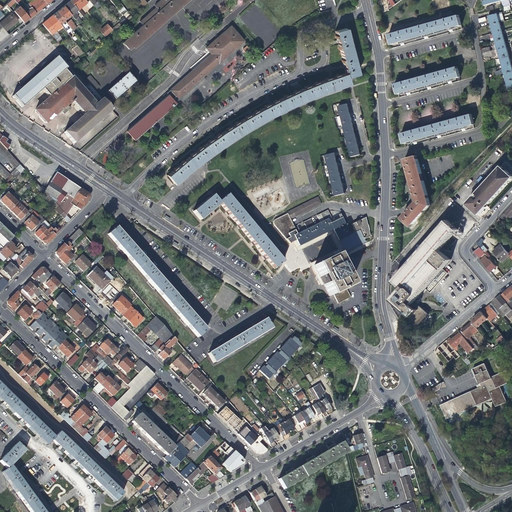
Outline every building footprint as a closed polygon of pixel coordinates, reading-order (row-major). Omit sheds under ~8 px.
[(19,5),(17,3),(14,0),(10,0),(5,5),(10,11),(13,8),(14,9),(19,5)] [(34,6),(31,8),(35,13),(41,8),(46,4),(42,0),(40,0),(37,3),(34,0),(31,3),(34,6)] [(87,2),(84,0),(71,0),(70,1),(77,10),(80,8),(87,2)] [(134,48),(166,19),(175,12),(187,0),(164,0),(161,0),(154,6),(156,7),(140,22),(142,25),(123,42),(129,49),(132,46),(134,48)] [(141,8),(147,3),(144,0),(142,0),(138,4),(141,8)] [(74,12),(77,10),(70,1),(67,3),(64,6),(70,15),(78,24),(81,22),(77,18),(78,17),(74,12)] [(25,12),(29,18),(33,15),(35,13),(31,8),(28,4),(23,9),(23,10),(25,12)] [(64,20),(70,15),(64,6),(61,8),(57,12),(64,20)] [(20,25),(29,18),(23,10),(13,18),(20,25)] [(64,21),(64,20),(57,12),(55,13),(53,15),(61,26),(71,38),(73,36),(66,27),(63,23),(62,23),(64,21)] [(488,16),(490,25),(499,22),(498,18),(497,14),(488,16)] [(10,15),(0,22),(0,25),(5,31),(11,26),(16,22),(13,18),(10,15)] [(56,31),(61,26),(53,15),(50,17),(47,20),(56,31)] [(389,35),(391,45),(402,42),(425,35),(449,29),(461,25),(458,15),(389,35)] [(55,32),(56,31),(47,20),(46,21),(42,24),(51,35),(55,32)] [(500,26),(499,22),(490,25),(493,33),(501,31),(500,26)] [(99,31),(104,37),(112,30),(107,24),(99,31)] [(0,41),(1,41),(9,36),(0,25),(0,41)] [(177,98),(202,77),(218,62),(219,63),(244,41),(231,26),(206,48),(211,54),(170,90),(171,92),(126,131),(134,140),(175,103),(172,99),(175,96),(177,98)] [(348,30),(336,33),(338,43),(342,57),(354,55),(348,30)] [(502,34),(501,31),(493,33),(495,41),(504,39),(502,34)] [(61,39),(55,32),(51,35),(57,42),(61,39)] [(505,43),(504,39),(495,41),(496,45),(497,49),(506,47),(505,43)] [(507,52),(506,47),(497,49),(500,58),(508,55),(507,52)] [(493,59),(500,58),(497,49),(495,50),(491,51),(493,59)] [(354,55),(342,57),(345,66),(348,76),(349,80),(360,77),(354,55)] [(510,59),(508,55),(500,58),(502,65),(511,63),(510,59)] [(65,70),(59,63),(55,58),(47,66),(45,67),(37,75),(29,82),(25,86),(20,90),(12,97),(22,108),(30,102),(38,94),(42,90),(45,93),(49,90),(57,82),(67,74),(64,71),(65,70)] [(85,60),(76,68),(79,72),(88,64),(85,60)] [(229,62),(223,69),(226,73),(233,66),(229,62)] [(511,68),(511,63),(502,65),(504,74),(511,71),(511,68)] [(460,77),(457,67),(395,84),(397,94),(408,91),(429,86),(449,80),(460,77)] [(135,82),(127,73),(107,92),(115,100),(135,82)] [(70,78),(67,74),(57,82),(49,90),(45,93),(49,97),(35,109),(35,113),(38,117),(44,123),(47,123),(61,111),(64,114),(70,109),(67,106),(70,103),(71,104),(72,103),(83,115),(63,133),(67,138),(73,144),(111,110),(89,86),(83,91),(71,78),(70,78)] [(89,76),(85,80),(95,91),(99,87),(89,76)] [(327,95),(351,86),(349,80),(348,76),(336,80),(322,85),(327,95)] [(205,81),(202,77),(177,98),(180,102),(205,81)] [(327,95),(322,85),(313,88),(303,92),(307,103),(327,95)] [(307,103),(303,92),(293,97),(282,102),(287,112),(307,103)] [(177,105),(180,102),(177,98),(175,96),(172,99),(175,103),(177,105)] [(287,112),(282,102),(272,107),(262,112),(267,122),(287,112)] [(338,106),(341,116),(350,113),(349,109),(348,104),(338,106)] [(252,117),(242,123),(249,133),(267,122),(262,112),(252,117)] [(341,116),(343,127),(353,124),(351,119),(350,113),(341,116)] [(474,124),(471,114),(465,116),(436,124),(407,132),(401,134),(404,144),(415,141),(438,134),(462,128),(474,124)] [(233,129),(223,135),(230,144),(249,133),(242,123),(233,129)] [(343,127),(346,137),(355,135),(354,129),(353,124),(343,127)] [(510,135),(507,133),(499,141),(508,149),(510,147),(505,141),(510,135)] [(230,144),(223,135),(215,141),(205,148),(212,156),(213,158),(230,144)] [(346,137),(349,147),(358,145),(356,139),(355,135),(346,137)] [(1,138),(0,139),(0,145),(6,152),(9,148),(6,146),(4,145),(6,142),(1,138)] [(18,165),(6,152),(0,145),(0,155),(13,170),(18,165)] [(358,145),(349,147),(351,157),(360,155),(359,149),(358,145)] [(212,156),(205,148),(199,153),(188,161),(195,171),(212,156)] [(325,155),(328,166),(337,163),(336,159),(334,153),(325,155)] [(417,156),(405,159),(408,171),(414,190),(417,202),(408,213),(402,218),(411,226),(430,205),(417,156)] [(29,159),(23,168),(34,175),(40,166),(29,159)] [(303,159),(289,162),(295,187),(310,184),(303,159)] [(180,168),(168,177),(176,186),(195,171),(188,161),(180,168)] [(328,166),(331,176),(340,173),(338,168),(337,163),(328,166)] [(474,196),(467,203),(473,208),(479,214),(486,206),(487,204),(488,203),(489,203),(494,197),(511,177),(511,175),(509,173),(501,165),(474,196)] [(0,167),(0,176),(5,181),(9,176),(0,167)] [(14,181),(20,175),(16,170),(10,177),(14,181)] [(331,176),(333,186),(342,183),(341,178),(340,173),(331,176)] [(66,181),(56,174),(43,192),(47,197),(52,202),(54,204),(62,192),(73,199),(79,190),(66,181)] [(333,186),(336,196),(345,193),(344,188),(342,183),(333,186)] [(0,201),(4,206),(12,198),(7,193),(8,193),(5,190),(0,195),(0,201)] [(55,205),(58,208),(62,213),(65,216),(72,207),(75,209),(79,211),(83,207),(89,198),(88,196),(79,190),(73,199),(62,192),(54,204),(55,205)] [(266,260),(274,269),(282,262),(227,195),(218,202),(212,195),(193,212),(200,220),(206,214),(219,204),(224,210),(238,227),(251,242),(266,260)] [(17,203),(12,198),(4,206),(6,208),(9,211),(17,203)] [(321,205),(320,202),(318,198),(286,213),(286,215),(289,220),(321,205)] [(23,200),(19,205),(11,212),(13,215),(16,218),(24,210),(26,208),(27,207),(28,206),(23,200)] [(19,205),(17,203),(9,211),(11,212),(19,205)] [(32,212),(27,207),(26,208),(24,210),(28,213),(29,215),(31,213),(32,212)] [(18,220),(20,221),(28,213),(24,210),(16,218),(18,220)] [(31,217),(24,225),(27,228),(36,219),(37,218),(38,217),(33,211),(32,212),(31,213),(29,215),(31,217)] [(289,244),(292,243),(295,241),(298,247),(332,230),(344,254),(360,246),(365,243),(363,240),(370,236),(365,218),(359,221),(351,225),(355,232),(351,234),(350,232),(349,233),(341,218),(333,222),(327,211),(321,213),(321,214),(316,216),(320,223),(313,226),(310,219),(303,222),(306,229),(300,233),(296,226),(293,227),(289,220),(286,215),(273,221),(273,222),(273,224),(273,225),(289,244)] [(29,215),(28,213),(20,221),(22,223),(29,215)] [(505,222),(509,218),(504,213),(501,217),(505,222)] [(22,223),(24,225),(31,217),(29,215),(22,223)] [(39,216),(38,217),(37,218),(36,219),(27,228),(30,231),(33,234),(40,226),(42,225),(45,222),(39,216)] [(42,227),(34,235),(35,236),(37,238),(45,231),(48,227),(50,226),(45,221),(45,222),(42,225),(40,226),(42,227)] [(405,312),(408,314),(406,317),(417,327),(428,314),(423,309),(418,305),(415,302),(451,260),(440,251),(458,230),(447,221),(393,282),(401,289),(392,300),(395,303),(398,305),(405,312)] [(0,243),(4,247),(9,242),(13,238),(7,232),(0,224),(0,243)] [(33,234),(34,235),(42,227),(40,226),(33,234)] [(50,229),(48,227),(45,231),(37,238),(39,240),(41,242),(53,229),(54,229),(52,227),(50,229)] [(108,234),(123,251),(130,244),(128,241),(121,234),(116,227),(108,234)] [(56,232),(53,229),(41,242),(43,244),(46,244),(54,237),(53,235),(56,232)] [(57,257),(58,258),(73,242),(82,234),(78,230),(74,234),(64,243),(55,253),(55,255),(57,257)] [(320,285),(323,284),(314,266),(334,256),(340,266),(344,264),(341,260),(361,249),(360,246),(344,254),(332,230),(298,247),(295,241),(292,243),(297,252),(304,249),(316,242),(329,236),(330,235),(336,247),(337,249),(322,257),(309,264),(320,285)] [(4,247),(0,251),(0,258),(4,262),(7,258),(12,254),(16,249),(13,246),(11,244),(9,242),(4,247)] [(75,244),(73,242),(58,258),(60,260),(61,261),(69,254),(72,251),(71,249),(75,244)] [(145,261),(130,244),(123,251),(137,267),(145,261)] [(505,258),(510,255),(509,254),(503,246),(501,245),(498,248),(494,252),(502,261),(505,258)] [(480,248),(474,253),(479,259),(485,254),(480,248)] [(7,258),(9,259),(15,265),(21,270),(29,261),(31,260),(31,257),(28,254),(29,253),(26,250),(17,259),(12,254),(7,258)] [(75,260),(69,254),(61,261),(65,265),(64,266),(66,269),(75,260)] [(83,272),(90,265),(81,256),(74,264),(79,269),(83,272)] [(350,286),(340,266),(334,256),(314,266),(323,284),(329,296),(333,294),(345,288),(350,286)] [(481,260),(484,264),(490,272),(492,270),(494,269),(496,267),(490,259),(488,260),(485,256),(481,260)] [(6,261),(9,264),(13,268),(15,265),(9,259),(6,261)] [(152,269),(145,261),(137,267),(153,285),(161,279),(152,269)] [(16,271),(18,273),(19,272),(21,270),(15,265),(13,268),(9,264),(5,267),(13,275),(16,272),(16,271)] [(12,276),(13,275),(5,267),(2,271),(9,279),(12,276)] [(31,277),(29,279),(30,281),(31,282),(35,278),(37,279),(42,284),(43,283),(50,275),(43,268),(40,268),(37,271),(31,277)] [(95,268),(86,276),(93,283),(100,290),(109,282),(95,268)] [(443,272),(437,280),(440,282),(446,274),(443,272)] [(43,283),(44,285),(52,277),(50,275),(43,283)] [(44,285),(48,289),(55,281),(53,278),(52,277),(44,285)] [(167,286),(161,279),(153,285),(168,303),(176,296),(167,286)] [(39,296),(42,292),(38,288),(33,283),(31,282),(30,281),(27,284),(25,286),(33,294),(34,295),(38,299),(40,297),(39,296)] [(57,283),(55,281),(48,289),(45,292),(43,293),(47,297),(59,285),(57,283)] [(109,284),(101,293),(110,301),(119,292),(109,284)] [(29,297),(33,294),(25,286),(21,290),(29,297)] [(511,296),(511,287),(511,286),(507,290),(501,295),(506,302),(511,296)] [(345,288),(333,294),(337,300),(349,294),(345,288)] [(14,311),(21,304),(18,301),(22,297),(17,292),(11,297),(7,302),(7,304),(14,311)] [(66,298),(61,293),(53,301),(66,314),(72,307),(69,304),(70,302),(66,298)] [(183,304),(176,296),(168,303),(182,320),(191,313),(183,304)] [(496,299),(494,301),(500,307),(506,315),(511,309),(500,296),(496,299)] [(116,310),(121,316),(129,308),(130,307),(121,297),(112,306),(116,310)] [(497,310),(500,307),(494,301),(491,303),(497,310)] [(42,303),(35,310),(40,315),(43,313),(47,308),(45,305),(42,303)] [(489,305),(490,305),(498,315),(500,313),(497,310),(491,303),(489,305)] [(79,310),(74,305),(72,307),(66,314),(74,323),(83,314),(79,310)] [(491,321),(498,315),(490,305),(487,308),(483,311),(491,321)] [(18,315),(20,318),(28,310),(25,307),(24,306),(17,314),(18,315)] [(36,320),(40,315),(35,310),(31,306),(28,310),(20,318),(22,319),(24,321),(31,313),(34,315),(33,317),(36,320)] [(503,317),(506,315),(500,307),(497,310),(500,313),(503,317)] [(139,318),(129,308),(121,316),(127,321),(134,328),(139,323),(136,321),(139,318)] [(488,319),(482,312),(477,316),(473,320),(479,327),(488,319)] [(45,316),(43,313),(40,315),(36,320),(29,328),(32,331),(36,328),(37,327),(39,329),(35,334),(38,337),(42,334),(43,333),(45,335),(53,327),(52,325),(52,322),(49,319),(47,321),(46,319),(45,316)] [(199,323),(191,313),(182,320),(197,337),(205,330),(199,323)] [(155,318),(145,327),(149,331),(158,340),(163,344),(171,336),(155,318)] [(85,319),(77,328),(86,338),(95,329),(91,324),(85,319)] [(257,325),(246,331),(252,340),(271,329),(265,320),(257,325)] [(460,332),(461,333),(474,349),(475,350),(478,348),(470,338),(479,331),(472,322),(466,326),(460,332)] [(58,328),(55,325),(45,335),(41,340),(45,343),(48,340),(49,339),(50,340),(52,341),(47,346),(51,349),(54,346),(55,345),(58,347),(66,339),(64,337),(64,334),(61,331),(60,333),(58,331),(58,328)] [(142,338),(149,331),(145,327),(136,337),(140,341),(142,338)] [(238,336),(227,343),(232,352),(252,340),(246,331),(238,336)] [(469,353),(474,349),(461,333),(453,338),(449,342),(454,348),(460,343),(469,353)] [(500,345),(506,341),(504,338),(502,335),(496,340),(500,345)] [(291,336),(258,371),(268,380),(301,345),(297,341),(291,336)] [(161,346),(157,350),(157,351),(159,354),(157,356),(160,358),(162,361),(170,354),(167,351),(169,349),(170,348),(169,348),(176,342),(173,338),(169,342),(167,341),(162,347),(161,346)] [(94,347),(90,351),(97,357),(110,344),(107,341),(106,340),(98,348),(97,350),(94,347)] [(158,340),(153,345),(157,350),(161,346),(163,344),(158,340)] [(455,350),(449,343),(449,342),(447,340),(445,342),(443,344),(444,346),(443,347),(450,354),(455,350)] [(9,347),(18,356),(23,350),(19,346),(15,341),(9,347)] [(64,342),(57,349),(59,351),(61,352),(67,358),(74,351),(64,342)] [(214,363),(232,352),(227,343),(216,349),(208,354),(214,363)] [(113,347),(110,344),(97,357),(106,366),(109,363),(110,362),(106,358),(105,357),(108,354),(111,357),(117,351),(113,347)] [(153,354),(157,351),(157,350),(153,345),(151,347),(149,350),(153,354)] [(118,360),(128,350),(125,347),(115,357),(118,360)] [(28,354),(23,350),(18,356),(17,357),(26,366),(32,359),(28,354)] [(80,366),(84,370),(97,357),(90,351),(90,350),(85,355),(88,359),(83,364),(80,366)] [(179,356),(171,364),(174,367),(175,366),(179,370),(184,375),(191,368),(179,356)] [(66,364),(69,367),(77,359),(74,357),(66,364)] [(101,371),(103,369),(106,366),(97,357),(84,370),(88,374),(92,370),(96,366),(101,371)] [(131,357),(127,361),(128,362),(121,370),(125,374),(132,366),(131,365),(129,363),(133,360),(131,357)] [(117,366),(121,370),(128,362),(127,361),(126,360),(125,358),(117,366)] [(134,370),(138,374),(145,366),(140,361),(139,360),(133,366),(136,368),(134,370)] [(511,380),(507,370),(492,377),(485,364),(473,369),(481,384),(485,382),(486,385),(472,392),(473,395),(469,397),(471,401),(475,399),(478,406),(493,399),(497,407),(508,402),(501,387),(511,381),(511,380)] [(26,384),(29,381),(30,379),(31,378),(39,371),(36,368),(33,365),(28,371),(24,367),(19,373),(17,375),(20,377),(23,374),(24,375),(25,374),(27,376),(23,380),(26,384)] [(122,408),(154,375),(152,373),(145,366),(138,374),(134,378),(129,383),(126,386),(129,389),(115,403),(111,408),(122,419),(128,413),(122,408)] [(194,370),(190,375),(186,378),(193,385),(200,392),(208,384),(194,370)] [(34,381),(39,386),(48,377),(46,375),(43,372),(34,381)] [(100,392),(103,388),(111,381),(107,377),(105,379),(99,373),(93,379),(97,383),(99,385),(96,388),(100,392)] [(129,383),(118,373),(116,375),(126,386),(129,383)] [(124,389),(126,386),(116,375),(113,378),(117,382),(124,389)] [(119,389),(114,384),(111,381),(103,388),(107,392),(111,397),(119,389)] [(59,385),(55,382),(48,389),(54,395),(52,397),(55,401),(64,392),(60,389),(58,387),(59,385)] [(149,391),(160,401),(166,394),(160,388),(156,384),(149,391)] [(319,395),(314,386),(310,388),(324,412),(328,410),(329,409),(327,405),(328,405),(325,399),(321,401),(318,395),(319,395)] [(206,398),(210,402),(216,396),(209,388),(203,395),(206,398)] [(322,414),(324,412),(310,388),(308,390),(313,398),(314,398),(317,403),(311,407),(317,417),(319,421),(323,419),(321,414),(322,414)] [(0,400),(3,404),(10,411),(14,407),(18,410),(21,406),(4,389),(0,393),(0,400)] [(301,393),(294,396),(297,401),(303,398),(301,393)] [(66,409),(75,401),(72,398),(71,399),(69,397),(67,395),(59,403),(66,409)] [(224,403),(216,396),(210,402),(215,406),(218,409),(224,403)] [(111,399),(106,403),(111,408),(115,403),(111,399)] [(143,406),(139,402),(134,407),(139,411),(143,406)] [(81,407),(74,414),(69,419),(74,423),(89,408),(85,403),(81,407)] [(307,409),(303,411),(309,421),(311,420),(313,419),(311,415),(312,414),(309,411),(311,410),(307,403),(305,405),(307,409)] [(162,410),(157,404),(152,408),(158,414),(162,410)] [(246,425),(227,405),(218,414),(237,434),(246,425)] [(39,423),(21,406),(18,410),(14,407),(10,411),(18,418),(28,428),(32,424),(35,427),(39,423)] [(89,408),(74,423),(71,427),(82,438),(86,434),(87,433),(83,429),(82,430),(79,427),(87,419),(91,415),(89,413),(92,410),(89,408)] [(148,413),(163,428),(167,423),(158,414),(152,408),(149,412),(148,413)] [(59,416),(71,427),(74,423),(69,419),(67,417),(69,416),(64,411),(59,416)] [(130,411),(128,413),(122,419),(125,422),(133,413),(130,411)] [(306,423),(309,421),(303,411),(293,417),(296,423),(302,420),(304,424),(306,423)] [(136,428),(150,441),(158,433),(139,414),(131,423),(136,428)] [(293,417),(283,423),(289,433),(291,431),(293,430),(291,427),(296,423),(293,417)] [(54,438),(39,423),(35,427),(32,424),(28,428),(36,436),(38,438),(46,446),(52,440),(54,438)] [(163,428),(174,438),(178,434),(167,423),(163,428)] [(287,434),(289,433),(283,423),(275,428),(279,434),(279,435),(281,437),(283,442),(287,440),(290,438),(287,434)] [(253,434),(255,433),(252,429),(248,425),(245,428),(249,432),(251,431),(253,434)] [(266,430),(268,432),(273,442),(276,440),(278,439),(276,436),(277,435),(277,436),(279,435),(279,434),(275,428),(273,426),(266,430)] [(97,435),(101,440),(109,432),(107,430),(104,428),(97,435)] [(166,456),(163,459),(173,468),(196,444),(200,448),(209,439),(203,433),(197,428),(188,437),(186,435),(173,448),(158,433),(150,441),(166,456)] [(274,448),(276,446),(273,442),(268,432),(267,432),(265,430),(261,432),(264,438),(263,438),(266,442),(267,441),(269,444),(272,449),(274,448)] [(112,435),(111,434),(109,432),(101,440),(104,442),(106,444),(113,436),(112,435)] [(59,433),(54,438),(52,440),(60,449),(67,456),(71,452),(74,455),(78,451),(59,433)] [(86,434),(82,438),(86,442),(90,438),(86,434)] [(362,443),(360,436),(359,436),(358,435),(353,436),(353,437),(352,438),(355,447),(362,445),(362,443)] [(125,443),(123,440),(118,445),(114,449),(117,452),(125,443)] [(0,460),(0,462),(7,469),(10,466),(24,451),(17,443),(7,454),(0,460)] [(190,464),(179,475),(185,480),(201,464),(208,457),(217,448),(212,444),(191,465),(190,464)] [(283,491),(346,454),(341,444),(334,448),(333,446),(330,447),(328,448),(329,450),(313,460),(312,458),(310,459),(306,461),(308,463),(292,472),(291,470),(289,471),(286,473),(287,475),(278,480),(283,491)] [(104,459),(110,453),(108,451),(108,452),(101,445),(99,447),(95,451),(104,459)] [(224,451),(223,453),(228,457),(220,464),(230,474),(242,466),(243,462),(239,458),(230,449),(228,447),(224,451)] [(121,464),(124,462),(131,454),(133,452),(134,451),(132,449),(129,452),(128,450),(127,449),(119,457),(120,458),(117,460),(121,464)] [(92,465),(78,451),(74,455),(71,452),(67,456),(75,463),(82,470),(86,466),(88,469),(92,465)] [(134,456),(131,454),(124,462),(128,466),(136,458),(134,456)] [(401,454),(393,457),(394,463),(396,467),(397,471),(398,471),(405,469),(401,454)] [(220,469),(208,457),(201,464),(206,468),(213,475),(218,480),(224,477),(218,471),(220,469)] [(367,457),(355,460),(357,469),(361,468),(365,481),(372,479),(373,479),(369,465),(367,457)] [(384,457),(375,459),(380,476),(389,473),(388,470),(387,466),(385,460),(384,457)] [(387,466),(394,463),(393,457),(385,460),(387,466)] [(199,473),(201,475),(203,473),(206,468),(201,464),(185,480),(190,485),(191,485),(193,483),(191,480),(199,473)] [(90,478),(97,485),(101,481),(104,484),(107,480),(92,465),(88,469),(86,466),(82,470),(90,478)] [(138,475),(144,481),(146,483),(153,475),(150,472),(149,471),(151,468),(148,465),(138,475)] [(17,476),(10,466),(7,469),(1,473),(16,492),(24,486),(17,476)] [(116,471),(126,481),(131,476),(133,474),(128,469),(123,473),(121,471),(119,471),(118,469),(116,471)] [(401,479),(408,477),(406,473),(405,469),(398,471),(401,479)] [(193,483),(201,475),(199,473),(191,480),(193,483)] [(150,487),(157,480),(157,479),(153,475),(146,483),(137,492),(140,495),(143,492),(144,492),(149,487),(150,487)] [(207,481),(211,484),(218,480),(213,475),(207,481)] [(406,501),(414,498),(408,477),(401,479),(399,480),(404,496),(406,501)] [(122,494),(107,480),(104,484),(101,481),(97,485),(104,492),(115,502),(122,494)] [(144,481),(138,487),(135,490),(137,492),(146,483),(144,481)] [(163,501),(167,505),(171,500),(174,497),(175,496),(167,489),(162,484),(159,488),(158,489),(166,497),(163,501)] [(32,496),(24,486),(16,492),(30,511),(39,505),(32,496)] [(257,490),(254,491),(260,501),(261,500),(265,498),(259,488),(257,490)] [(249,495),(256,508),(257,507),(263,504),(261,500),(260,501),(254,491),(251,493),(249,495)] [(271,494),(265,498),(261,500),(263,504),(273,498),(271,494)] [(241,499),(238,501),(243,511),(249,511),(251,511),(243,498),(241,499)] [(273,498),(257,507),(259,511),(280,511),(276,504),(273,498)] [(150,511),(145,501),(144,500),(141,502),(143,506),(137,509),(138,511),(150,511)] [(147,500),(145,501),(150,511),(154,511),(155,511),(157,511),(151,501),(149,503),(147,500)] [(236,511),(243,511),(238,501),(235,503),(230,505),(232,508),(234,508),(236,511)]
